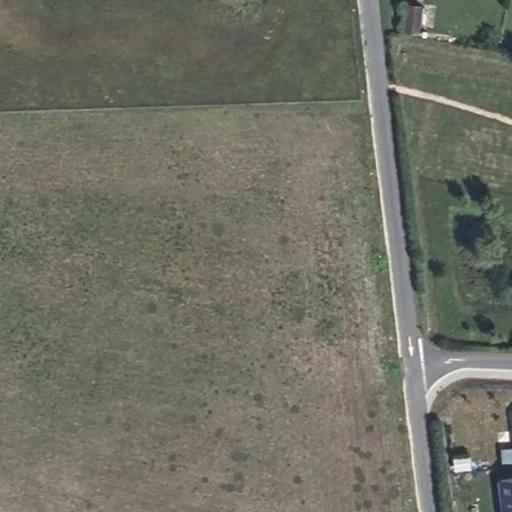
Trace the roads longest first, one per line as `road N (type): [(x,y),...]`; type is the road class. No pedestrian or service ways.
road 1 (unclassified): [(362,0),(410,361)]
road 2 (unclassified): [(410,361),(432,511)]
